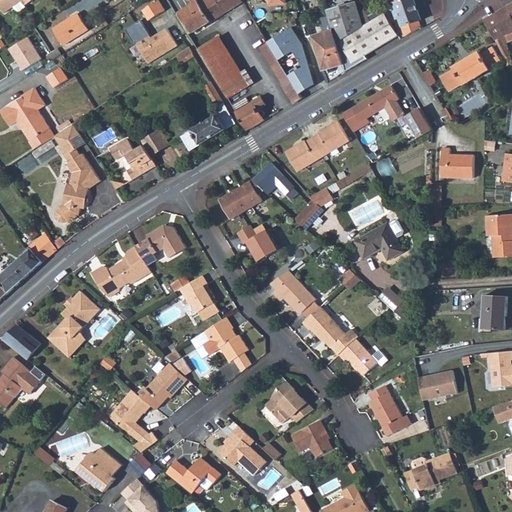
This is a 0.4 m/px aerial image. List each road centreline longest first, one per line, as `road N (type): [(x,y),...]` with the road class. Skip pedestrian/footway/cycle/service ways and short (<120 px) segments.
road 1 (residential): [(466,0),(436,30),(175,188)]
road 2 (residential): [(175,188),(88,240),(0,321)]
road 3 (unknown): [(335,220),(356,267),(388,287),(511,285)]
road 4 (residential): [(175,188),(291,350)]
road 5 (residential): [(291,350),(192,427)]
